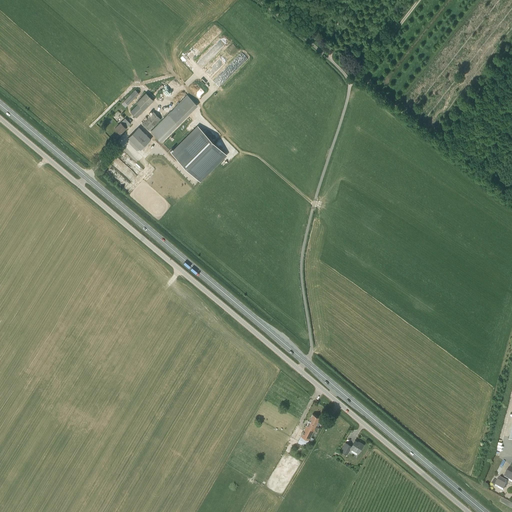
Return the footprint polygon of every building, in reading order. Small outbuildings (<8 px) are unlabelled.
[(139,94),(135,90),(124,101),(128,105),(139,94)] [(136,102),(138,104),(130,111),(136,118),(154,101),(146,93),(136,102)] [(150,131),(161,142),(198,105),(187,95),(150,131)] [(153,111),(142,123),(149,131),(161,119),(153,111)] [(121,122),(115,128),(121,133),(126,128),(130,123),(125,118),(121,122)] [(198,126),(172,153),(199,180),(226,154),(198,126)] [(139,127),(128,137),(141,149),(151,139),(139,127)] [(320,423),(317,422),(320,417),(313,414),(307,425),(301,435),(309,439),(314,429),(316,425),(318,426),(320,423)] [(352,446),(345,443),(341,451),(347,455),(351,448),(358,453),(363,444),(360,442),(359,443),(355,441),(352,446)] [(503,491),(508,480),(511,482),(511,465),(504,478),(503,477),(502,480),(499,479),(495,486),(503,491)]
